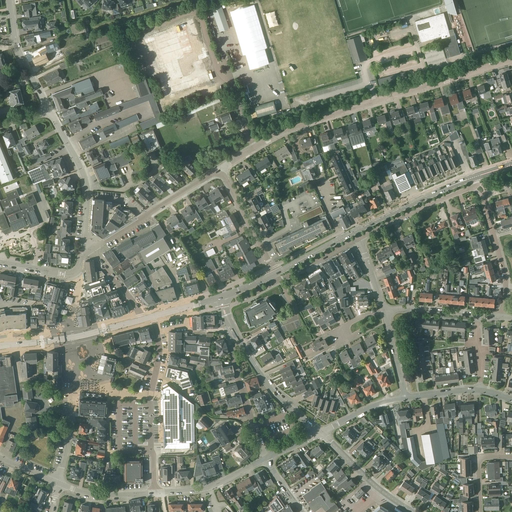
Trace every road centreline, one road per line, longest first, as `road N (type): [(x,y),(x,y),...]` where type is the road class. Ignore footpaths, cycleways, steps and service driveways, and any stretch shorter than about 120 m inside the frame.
road 1 (residential): [(511,60),(299,122),(221,170)]
road 2 (tertiary): [(274,274),(475,176)]
road 3 (residential): [(154,493),(153,316)]
road 4 (residential): [(91,249),(221,170)]
road 5 (residential): [(91,249),(83,176),(50,112)]
road 6 (tertiary): [(0,346),(141,319)]
road 7 (tertiary): [(317,433),(272,391),(230,326)]
road 8 (residential): [(359,238),(473,188),(475,176)]
road 9 (residential): [(230,326),(265,458)]
road 10 (tertiary): [(411,511),(317,433)]
road 11 (residential): [(50,112),(17,51),(8,0)]
